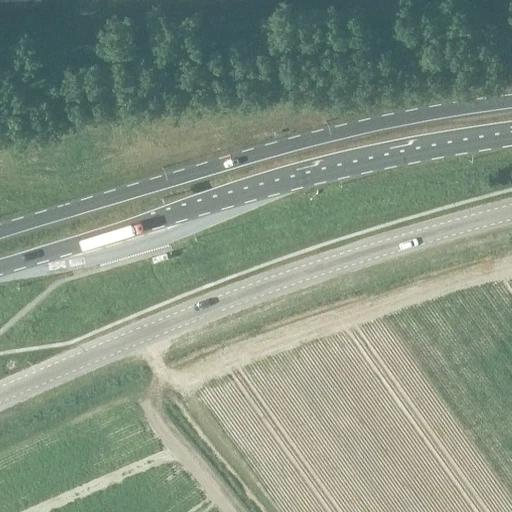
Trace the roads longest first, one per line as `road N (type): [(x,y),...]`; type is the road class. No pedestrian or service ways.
road 1 (tertiary): [(511,212),(266,286),(0,395)]
road 2 (primary): [(0,269),(272,189),(511,140)]
road 3 (primary): [(511,105),(266,156),(0,234)]
